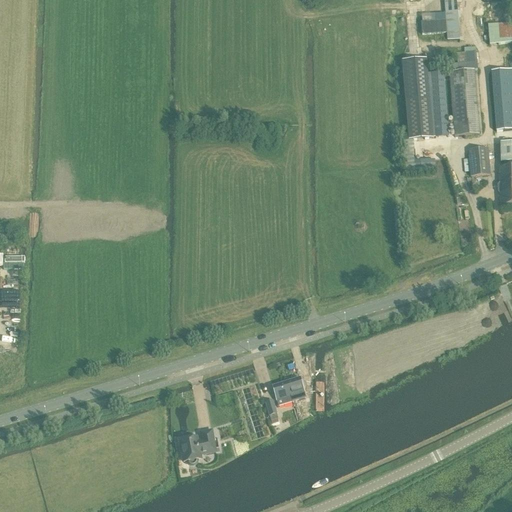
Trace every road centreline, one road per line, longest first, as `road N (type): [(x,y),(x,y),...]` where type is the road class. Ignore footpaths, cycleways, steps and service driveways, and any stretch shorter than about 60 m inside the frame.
road 1 (secondary): [(0,422),(511,256)]
road 2 (track): [(296,0),(301,269),(314,325)]
road 3 (tertiary): [(314,511),(511,418)]
road 4 (track): [(297,15),(422,0)]
